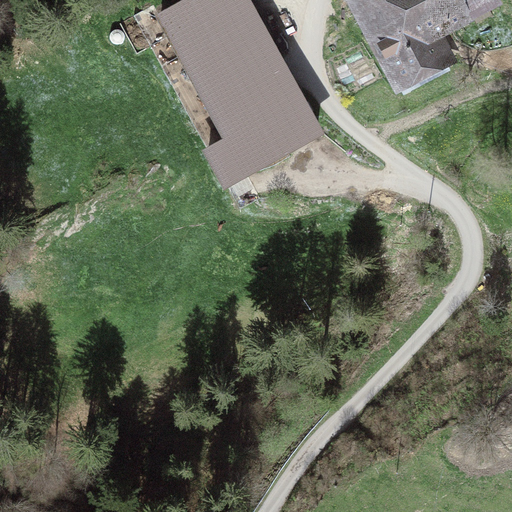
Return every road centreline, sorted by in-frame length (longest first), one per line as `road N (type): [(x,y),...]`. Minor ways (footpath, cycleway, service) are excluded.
road 1 (track): [(318,0),(316,75),(332,109),(452,199),(469,223),(473,253),(461,291),(343,415),(269,511)]
road 2 (track): [(364,138),(511,79)]
